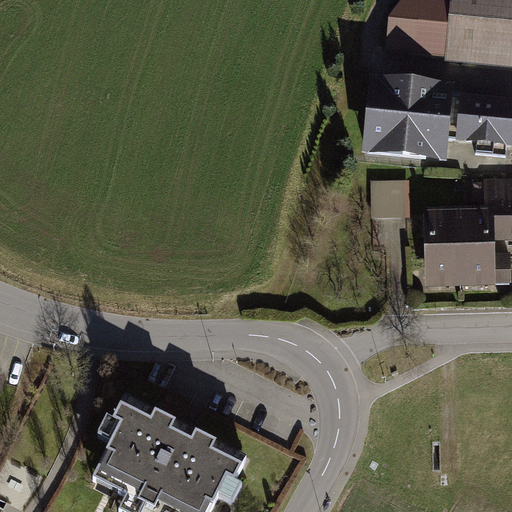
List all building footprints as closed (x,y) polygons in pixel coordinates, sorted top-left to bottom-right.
[(511,0),(458,0),(454,57),(511,61),(511,0)] [(447,93),(372,87),(366,155),(442,161),(447,93)] [(511,106),(466,103),(462,143),(511,147),(511,106)] [(377,216),(413,217),(413,180),(377,179),(377,216)] [(443,297),(511,293),(511,188),(483,190),(484,209),(439,211),(443,297)] [(0,412),(8,381),(0,379),(0,412)] [(147,416),(112,480),(171,511),(229,511),(251,473),(147,416)]
